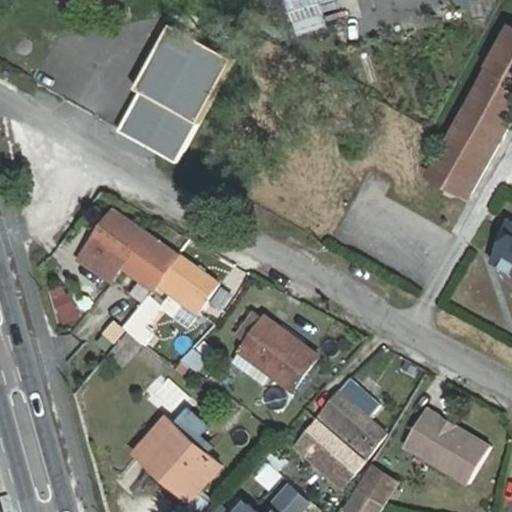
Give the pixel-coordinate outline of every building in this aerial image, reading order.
[(235,57),(170,23),(112,130),(177,164),(235,57)] [(472,198),(511,125),(511,26),(511,27),(490,65),(492,66),(430,174),(472,198)] [(104,248),(92,266),(114,281),(124,266),(156,288),(160,283),(180,254),(117,210),(94,242),(104,248)] [(511,228),(494,263),(511,272),(511,228)] [(200,312),(221,283),(180,254),(160,283),(172,292),(180,298),(186,302),(200,312)] [(180,298),(172,292),(162,306),(176,316),(186,302),(180,298)] [(147,327),(162,306),(150,296),(128,327),(126,330),(144,343),(153,331),(147,327)] [(243,331),(253,339),(268,318),(258,311),(243,331)] [(322,355),(269,317),(268,318),(253,339),(245,350),(273,371),(297,388),(322,355)] [(118,319),(108,332),(118,340),(126,330),(128,327),(118,319)] [(273,371),(245,350),(238,358),(266,379),(273,371)] [(384,404),(352,378),(341,391),(373,417),(384,404)] [(341,391),(295,447),(344,489),(391,431),(373,417),(341,391)] [(470,484),(493,447),(459,426),(453,429),(444,423),(444,417),(429,408),(407,445),(470,484)] [(191,409),(178,424),(200,443),(213,428),(191,409)] [(140,453),(172,481),(177,475),(199,494),(203,490),(225,465),(200,443),(178,424),(170,417),(140,453)] [(399,496),(393,494),(399,484),(401,482),(376,466),(361,489),(384,507),(391,496),(396,499),(399,496)] [(399,484),(393,494),(399,496),(404,488),(399,484)] [(275,508),(279,511),(304,511),(313,502),(294,486),(275,508)] [(352,511),(380,511),(384,507),(361,489),(348,509),(352,511)] [(203,490),(199,494),(183,511),(215,511),(221,506),(203,490)]
